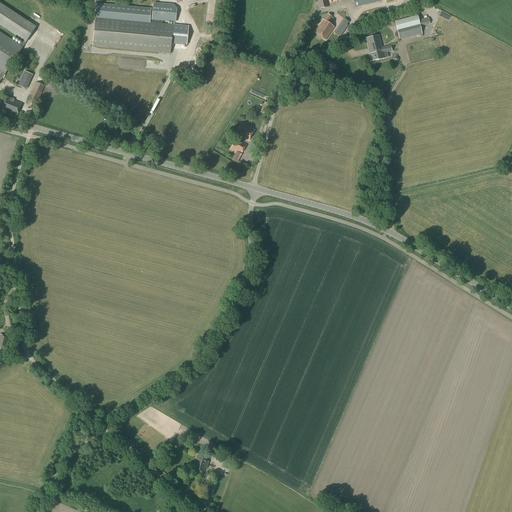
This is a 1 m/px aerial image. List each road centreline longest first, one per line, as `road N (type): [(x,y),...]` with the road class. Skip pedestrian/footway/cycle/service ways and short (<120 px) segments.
road 1 (track): [(201,511),(28,358),(7,221),(28,136)]
road 2 (unclassified): [(35,511),(76,447),(172,384),(200,355),(245,284),(253,188)]
road 3 (secondary): [(511,308),(377,227),(253,188)]
road 4 (secondary): [(253,188),(31,127)]
